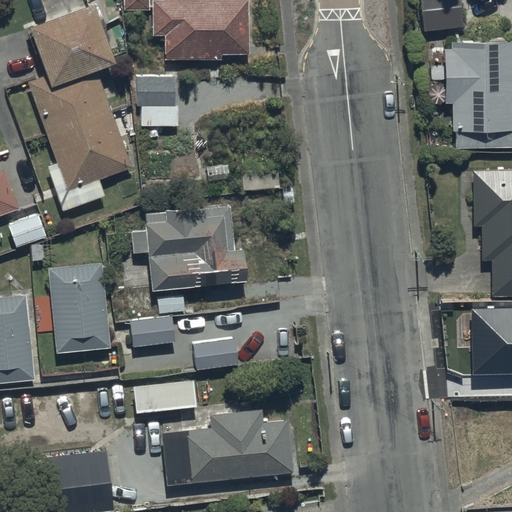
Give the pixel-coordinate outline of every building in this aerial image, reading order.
[(249,0),(150,0),(151,33),(162,33),(162,58),(221,58),(221,52),(250,52),(249,0)] [(417,0),(421,29),(461,24),(458,0),(417,0)] [(88,2),(25,25),(42,73),(23,80),(63,189),(128,166),(92,68),(110,61),(88,2)] [(511,127),(511,126),(511,38),(448,39),(449,46),(441,46),(442,101),(450,101),(450,130),(453,130),(454,145),(511,144),(511,127)] [(174,75),(136,75),(136,103),(140,103),(140,124),(176,124),(176,104),(174,104),(174,75)] [(497,169),(470,169),(470,224),(479,224),(479,259),(489,259),(489,294),(511,293),(511,168),(504,168),(504,166),(497,166),(497,169)] [(278,169),(241,171),(242,188),(279,186),(278,169)] [(0,209),(11,206),(0,176),(0,209)] [(132,251),(147,250),(150,286),(115,289),(118,319),(130,318),(132,344),(174,340),(172,310),(184,309),(183,293),(155,296),(154,287),(247,279),(244,246),(234,247),(230,204),(196,208),(195,203),(164,206),(165,210),(146,212),(146,221),(144,221),(145,229),(130,230),(132,251)] [(38,212),(7,223),(15,245),(46,234),(38,212)] [(102,261),(47,266),(55,351),(109,345),(102,261)] [(27,294),(0,296),(0,381),(34,378),(27,294)] [(233,336),(193,341),(196,368),(236,363),(233,336)] [(195,403),(193,378),(133,383),(136,409),(195,403)] [(165,465),(166,483),(293,469),(287,418),(262,421),(261,406),(208,412),(210,426),(162,431),(164,449),(154,450),(156,466),(165,465)] [(78,511),(112,510),(107,448),(38,453),(42,511),(78,511)]
